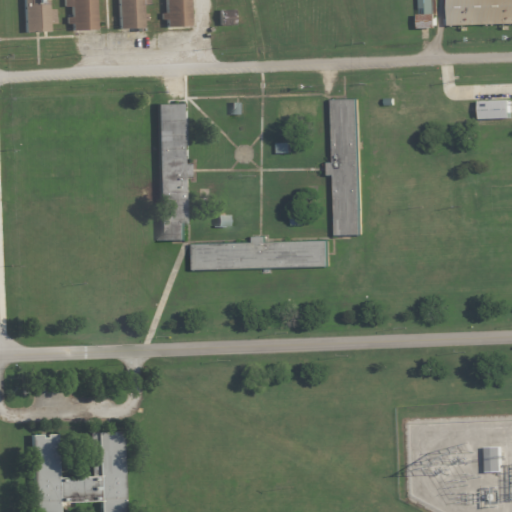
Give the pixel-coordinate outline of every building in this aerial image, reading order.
[(23,33),(21,0),(46,0),(48,32),(23,33)] [(94,31),(93,0),(69,0),(70,32),(94,31)] [(141,29),(140,0),(115,0),(116,30),(141,29)] [(188,29),(187,0),(163,0),(164,30),(188,29)] [(421,0),(422,11),(436,10),(435,0),(421,0)] [(511,0),(448,0),(450,28),(511,24),(511,0)] [(221,10),(222,24),(235,24),(235,9),(221,10)] [(439,13),(421,14),(422,27),(440,26),(439,13)] [(335,237),(361,236),(356,99),(331,100),(333,165),(328,165),(328,177),(332,176),(335,237)] [(483,119),(511,117),(511,99),(482,100),(483,119)] [(232,103),(233,115),(246,114),(245,102),(232,103)] [(158,241),(155,106),(183,105),(184,164),(189,164),(189,180),(184,180),(185,240),(158,241)] [(279,153),(292,153),(292,142),(279,142),(279,153)] [(218,227),(231,227),(230,215),(218,215),(218,227)] [(193,272),(328,267),(327,242),(266,244),(266,237),(251,238),(251,245),(192,247),(193,272)] [(96,511),(123,511),(121,432),(87,434),(89,477),(56,478),(54,436),(28,437),(31,511),(56,511),(56,504),(96,503),(96,511)] [(487,470),(486,446),(500,445),(501,469),(487,470)]
